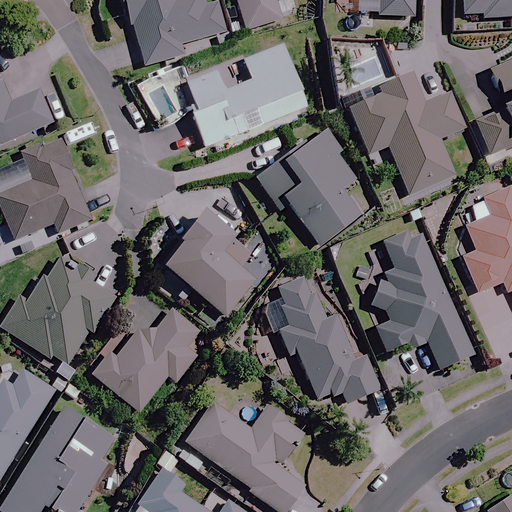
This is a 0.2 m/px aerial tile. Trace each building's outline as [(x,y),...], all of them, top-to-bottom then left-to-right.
[(118,0),(142,70),(181,57),(178,49),(223,33),(213,5),(202,9),(199,0),(118,0)] [(231,0),(242,33),(277,22),(272,4),(285,0),(231,0)] [(375,0),(374,19),(409,21),(410,0),(375,0)] [(511,19),(511,0),(457,0),(458,18),(478,17),(478,21),(511,19)] [(304,111),(280,47),(239,63),(247,84),(221,94),(214,74),(182,86),(190,108),(185,110),(201,151),(245,134),(240,119),(252,115),(258,128),(304,111)] [(511,63),(488,73),(504,111),(470,125),(485,159),(511,148),(511,147),(511,63)] [(420,107),(407,77),(370,93),(363,77),(348,83),(358,106),(344,113),(364,160),(384,151),(404,199),(451,179),(436,142),(460,132),(445,97),(420,107)] [(0,85),(0,148),(51,126),(36,92),(8,104),(0,85)] [(335,153),(320,133),(252,183),(274,212),(282,206),(315,249),(356,219),(337,192),(352,181),(332,155),(335,153)] [(69,173),(57,144),(18,160),(28,183),(0,194),(0,219),(10,244),(50,227),(54,237),(88,223),(67,174),(69,173)] [(511,203),(506,189),(466,206),(474,225),(461,231),(471,255),(458,260),(473,298),(498,287),(502,297),(509,294),(511,301),(511,203)] [(254,257),(241,274),(235,270),(246,257),(227,242),(230,238),(200,214),(157,270),(222,321),(252,283),(257,287),(271,270),(254,257)] [(470,358),(417,237),(381,253),(390,273),(365,286),(383,326),(371,331),(385,363),(423,346),(435,373),(470,358)] [(27,283),(0,324),(0,332),(48,364),(50,360),(64,368),(87,333),(89,335),(113,298),(56,261),(37,290),(27,283)] [(301,281),(271,294),(287,328),(274,334),(285,359),(292,356),(313,404),(336,394),(342,408),(377,393),(362,359),(359,361),(339,317),(321,325),(301,281)] [(149,334),(139,327),(133,334),(113,360),(107,355),(88,379),(136,416),(165,379),(173,385),(194,358),(183,350),(196,333),(167,311),(149,334)] [(0,475),(52,394),(19,373),(9,389),(0,383),(0,475)] [(300,436),(243,395),(237,403),(227,418),(210,405),(181,446),(248,493),(246,496),(269,511),(284,511),(301,488),(276,470),(300,436)] [(110,441),(59,409),(0,503),(0,511),(37,511),(40,508),(46,511),(74,511),(103,467),(96,463),(110,441)] [(190,492),(158,471),(134,508),(140,511),(238,511),(225,503),(218,511),(202,511),(185,501),(190,492)] [(511,511),(511,503),(507,497),(488,511),(511,511)]
